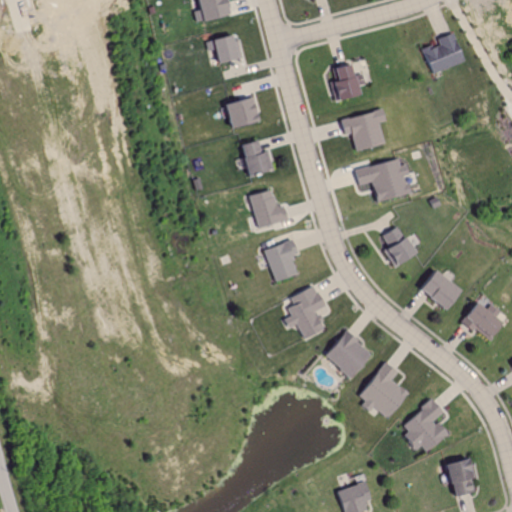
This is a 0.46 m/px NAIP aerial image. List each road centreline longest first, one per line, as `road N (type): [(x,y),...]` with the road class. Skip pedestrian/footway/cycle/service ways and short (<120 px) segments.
road 1 (residential): [(270,0),(337,258),(367,298),(483,395),(511,478)]
road 2 (residential): [(22,0),(129,364)]
road 3 (residential): [(286,42),(425,0)]
